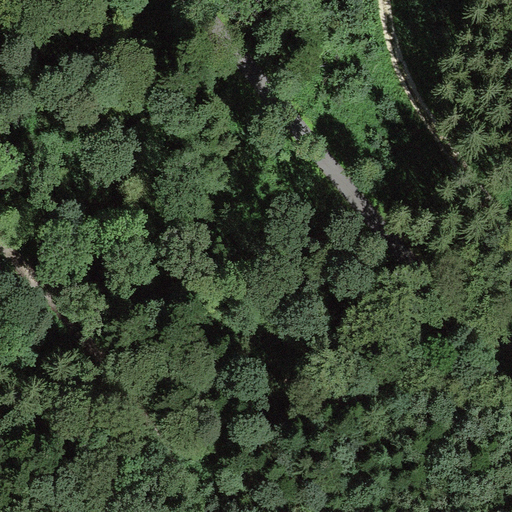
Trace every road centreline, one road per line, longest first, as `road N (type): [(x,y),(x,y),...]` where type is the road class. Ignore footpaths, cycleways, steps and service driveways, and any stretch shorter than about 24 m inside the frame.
road 1 (unclassified): [(511,341),(484,331),(431,280),(194,0)]
road 2 (track): [(0,254),(71,336),(168,511)]
road 3 (track): [(385,0),(397,62),(435,132),(511,236)]
